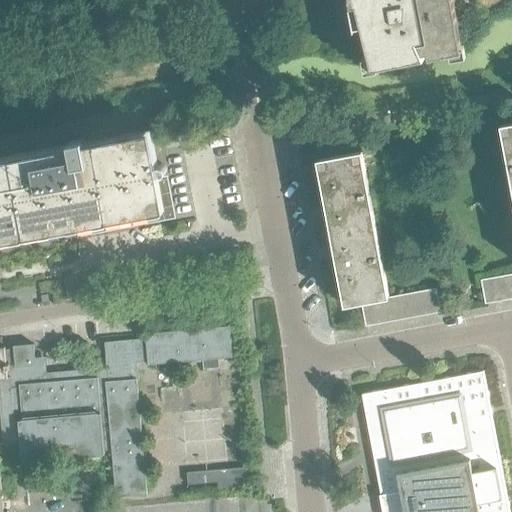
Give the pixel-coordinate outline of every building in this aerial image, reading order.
[(349,0),(350,3),(351,8),(355,30),(355,27),(361,26),(372,69),(425,59),(422,54),(428,53),(429,59),(462,52),(452,0),(349,0)] [(511,123),(501,125),(511,183),(511,123)] [(0,240),(165,210),(158,175),(150,131),(133,134),(133,137),(131,138),(132,142),(124,144),(122,136),(106,140),(106,142),(86,146),(84,139),(69,142),(71,149),(68,150),(67,147),(51,150),(51,153),(40,155),(40,152),(23,155),(24,158),(13,160),(12,157),(0,159),(0,240)] [(376,224),(362,152),(318,160),(323,188),(327,187),(329,195),(324,195),(327,207),(331,206),(333,214),(328,215),(331,233),(376,224)] [(390,297),(376,224),(331,233),(335,251),(339,250),(341,258),(336,258),(338,270),(343,269),(344,277),(340,278),(345,306),(362,302),(375,300),(387,298),(390,297)] [(89,297),(84,273),(77,274),(65,277),(69,301),(89,297)] [(506,274),(494,277),(498,300),(510,298),(506,274)] [(498,300),(494,277),(481,279),(486,303),(498,300)] [(441,311),(436,288),(424,290),(428,313),(441,311)] [(428,313),(424,290),(412,293),(416,315),(428,313)] [(416,315),(412,293),(399,295),(403,318),(416,315)] [(50,302),(49,294),(41,295),(43,303),(50,302)] [(399,295),(390,297),(387,298),(391,320),(403,318),(399,295)] [(391,320),(387,298),(375,300),(379,322),(391,320)] [(379,322),(375,300),(362,302),(366,325),(379,322)] [(22,460),(96,453),(105,453),(105,450),(113,449),(116,495),(146,492),(136,378),(134,359),(148,358),(149,363),(202,358),(203,368),(219,367),(218,357),(231,355),(229,327),(147,334),(147,339),(106,343),(108,367),(89,369),(46,373),(33,374),(33,366),(36,366),(35,358),(34,344),(14,346),(14,349),(6,349),(5,347),(0,347),(0,511),(7,511),(8,510),(4,510),(0,463),(0,441),(20,440),(22,460)] [(47,357),(35,358),(36,366),(33,366),(33,374),(46,373),(46,365),(48,364),(47,357)] [(510,511),(484,370),(361,393),(383,511),(510,511)] [(247,465),(241,466),(187,471),(188,483),(217,481),(218,489),(249,486),(247,465)]
